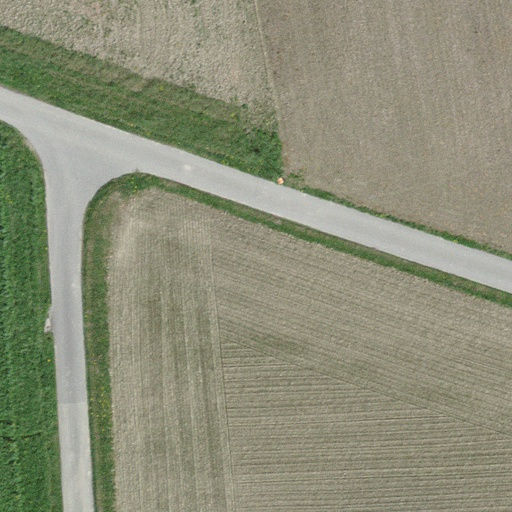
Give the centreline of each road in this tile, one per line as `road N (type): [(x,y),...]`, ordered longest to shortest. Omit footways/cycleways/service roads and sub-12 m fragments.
road 1 (unclassified): [(58,123),(511,273)]
road 2 (unclassified): [(79,511),(58,123)]
